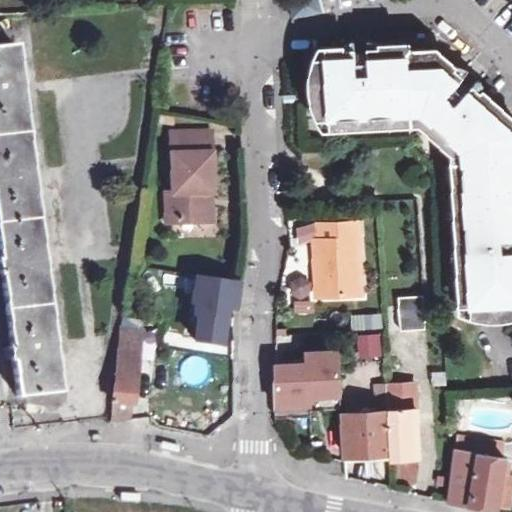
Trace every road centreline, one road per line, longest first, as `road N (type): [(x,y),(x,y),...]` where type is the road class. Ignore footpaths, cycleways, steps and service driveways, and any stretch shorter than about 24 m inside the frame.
road 1 (residential): [(253,498),(256,304),(265,242),(244,0)]
road 2 (residential): [(0,469),(110,464),(221,481),(253,498)]
